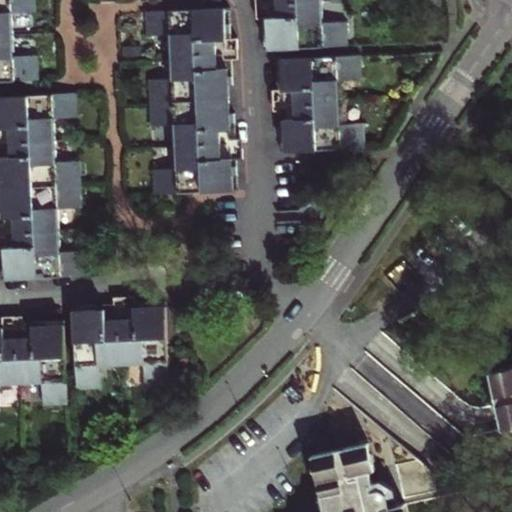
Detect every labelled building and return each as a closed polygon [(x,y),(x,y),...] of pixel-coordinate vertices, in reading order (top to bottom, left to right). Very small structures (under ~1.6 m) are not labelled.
[(31,10),(30,0),(0,0),(0,79),(34,78),(33,55),(10,56),(8,11),(31,10)] [(318,22),(317,0),(262,0),(265,49),(343,45),(343,21),(318,22)] [(145,78),(146,99),(147,124),(172,123),(174,167),(149,168),(151,192),(230,188),(221,7),(142,11),(143,34),(167,33),(169,77),(145,78)] [(336,123),(334,79),(358,78),(357,54),(278,58),(282,150),(361,146),(360,122),(336,123)] [(0,94),(0,234),(2,278),(81,274),(80,250),(56,251),(54,207),(78,206),(76,160),(52,161),(50,117),(74,116),(73,92),(0,94)] [(161,304),(69,310),(73,388),(98,387),(97,363),(141,361),(142,385),(165,383),(161,304)] [(0,326),(0,382),(38,380),(39,404),(63,403),(59,323),(0,326)] [(511,365),(494,371),(506,426),(511,424),(511,365)] [(409,511),(407,503),(392,507),(389,494),(382,489),(373,491),(370,483),(374,482),(371,469),(377,468),(370,442),(314,455),(325,508),(322,511),(409,511)]
